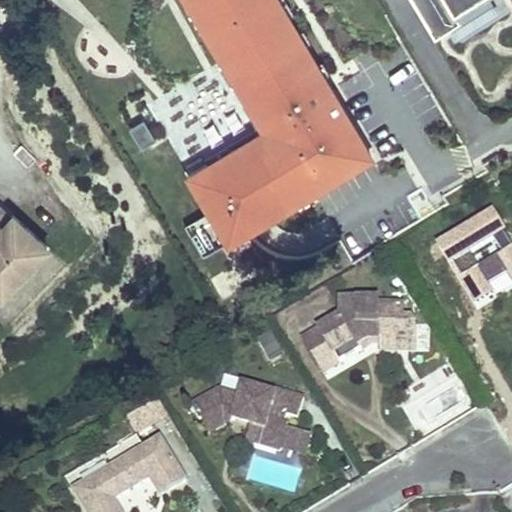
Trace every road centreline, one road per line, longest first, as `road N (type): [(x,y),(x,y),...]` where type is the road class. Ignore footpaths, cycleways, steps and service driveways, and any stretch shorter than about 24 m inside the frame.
road 1 (unknown): [(511,135),(463,154),(426,133),(395,74)]
road 2 (residential): [(340,511),(408,471),(474,452)]
